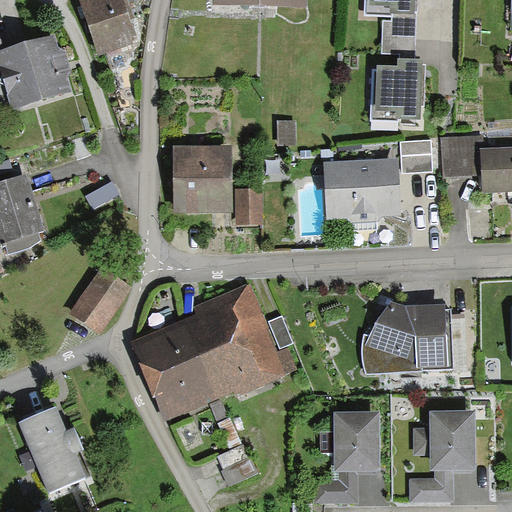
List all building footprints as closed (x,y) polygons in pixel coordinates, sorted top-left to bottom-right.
[(122,0),(91,0),(76,5),(96,63),(133,51),(126,32),(132,30),(122,0)] [(306,0),(210,0),(211,13),(307,13),(306,0)] [(365,0),(365,15),(393,16),(415,17),(415,12),(418,12),(418,0),(365,0)] [(415,59),(418,12),(415,12),(415,17),(393,16),(393,21),(384,20),(382,54),(401,54),(400,58),(415,59)] [(53,41),(0,56),(0,61),(14,108),(68,92),(53,41)] [(421,119),(421,107),(425,107),(426,65),(422,64),(423,59),(415,59),(400,58),(397,58),(397,66),(377,65),(377,69),(373,69),(371,121),(399,122),(399,119),(421,119)] [(434,177),(433,145),(400,146),(401,178),(434,177)] [(511,195),(511,155),(490,157),(490,146),(453,147),(454,183),(482,182),(482,197),(511,195)] [(222,152),(168,151),(167,217),(222,218),(222,152)] [(396,219),(392,164),(323,170),(327,224),(396,219)] [(0,248),(42,236),(25,182),(0,190),(0,248)] [(112,183),(86,198),(94,211),(120,196),(112,183)] [(259,227),(259,195),(233,195),(233,227),(259,227)] [(70,313),(101,334),(133,288),(102,266),(70,313)] [(281,381),(246,289),(184,312),(190,327),(130,349),(160,427),(281,381)] [(453,372),(451,309),(406,311),(391,306),(376,329),(370,338),(364,336),(363,344),(362,351),(362,358),(363,367),(365,373),(367,377),(422,376),(422,373),(453,372)] [(68,440),(58,415),(23,429),(52,499),(88,484),(79,461),(87,458),(78,436),(68,440)] [(475,417),(429,418),(431,477),(476,476),(475,417)] [(375,418),(330,419),(331,478),(376,477),(375,418)] [(227,485),(256,473),(243,444),(216,455),(223,470),(221,471),(227,485)] [(445,487),(407,487),(408,508),(445,507),(445,487)] [(355,489),(318,489),(318,510),(355,509),(355,489)]
